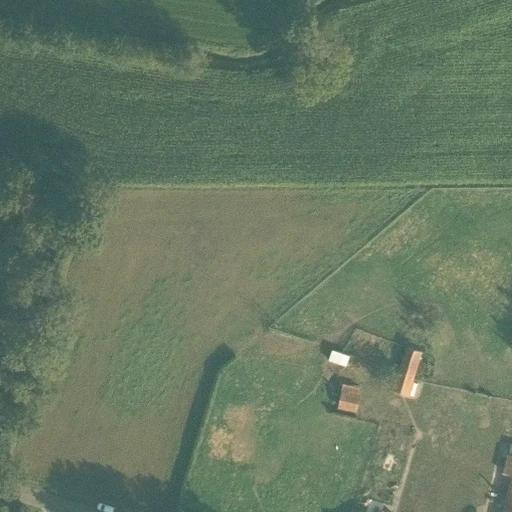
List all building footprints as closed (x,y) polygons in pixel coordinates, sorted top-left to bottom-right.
[(30,286),(34,288),(33,289),(49,294),(57,271),(42,265),(38,276),(34,275),(30,286)] [(0,318),(22,327),(36,292),(10,281),(2,295),(0,294),(0,318)] [(402,345),(389,390),(407,396),(421,350),(402,345)] [(355,410),(358,385),(338,382),(334,408),(355,410)] [(511,511),(511,456),(505,455),(500,474),(509,477),(501,511),(511,511)]
